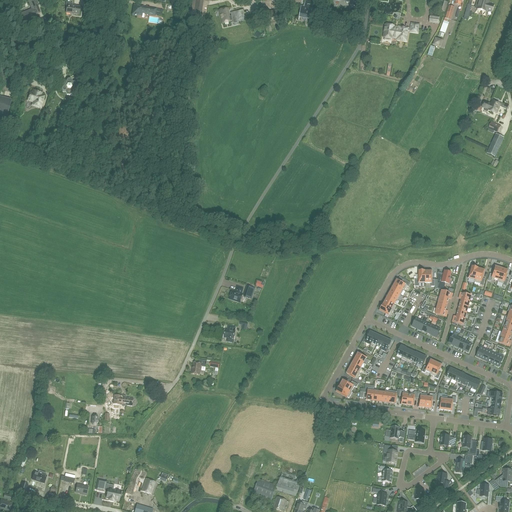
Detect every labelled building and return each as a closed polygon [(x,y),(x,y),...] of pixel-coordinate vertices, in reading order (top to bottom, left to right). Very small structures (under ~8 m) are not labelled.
[(31,9),(22,13),(25,21),(31,18),(31,17),(38,14),(41,12),(38,5),(38,4),(35,0),(31,0),(28,1),(31,9)] [(203,2),(192,0),(190,16),(201,18),(203,2)] [(488,4),(489,1),(486,0),(479,0),(479,2),(477,2),(477,1),(476,1),(474,7),(477,8),(477,9),(486,11),(486,10),(491,12),(493,5),(488,4)] [(66,13),(79,15),(80,7),(72,6),(72,3),(66,2),(65,6),(67,6),(66,13)] [(304,8),(301,7),(299,16),(310,18),(313,5),(305,3),(304,8)] [(132,16),(137,16),(137,15),(141,15),(141,12),(146,13),(145,14),(155,16),(156,9),(148,8),(143,7),(134,5),(132,16)] [(451,20),(454,7),(448,5),(445,18),(444,18),(440,31),(445,33),(449,23),(447,22),(448,19),(451,20)] [(270,24),(272,7),(264,6),(262,18),(265,18),(265,24),(270,24)] [(228,8),(219,10),(222,23),(230,22),(230,21),(233,20),(237,19),(237,20),(244,19),(243,16),(240,17),(239,11),(231,13),(232,16),(229,17),(228,8)] [(418,34),(419,24),(411,23),(410,32),(417,33),(418,34)] [(394,28),(394,27),(385,26),(383,39),(385,39),(385,41),(390,42),(390,40),(392,40),(392,37),(397,38),(397,41),(406,42),(408,29),(399,28),(399,29),(394,28)] [(433,45),(439,47),(441,41),(435,39),(433,45)] [(77,85),(75,82),(63,81),(61,84),(62,87),(61,89),(62,92),(65,93),(67,95),(70,95),(72,93),(75,93),(76,90),(75,88),(77,85)] [(45,96),(42,95),(43,92),(32,89),(32,91),(29,91),(28,97),(26,101),(32,103),(31,106),(41,109),(45,96)] [(0,119),(5,121),(11,100),(0,97),(0,106),(1,107),(0,110),(0,119)] [(499,106),(500,104),(492,100),(490,104),(484,102),(482,107),(476,104),(473,111),(476,113),(477,111),(480,112),(482,107),(485,108),(484,111),(487,112),(488,111),(496,114),(499,106)] [(501,126),(491,122),(488,129),(487,131),(493,133),(494,131),(498,133),(501,126)] [(495,134),(486,153),(495,157),(504,138),(495,134)] [(496,166),(499,161),(494,158),(491,163),(496,166)] [(472,267),(469,278),(475,280),(478,269),(472,267)] [(498,280),(501,269),(495,267),(493,275),(490,274),(488,280),(491,281),(491,280),(494,281),(494,278),(498,279),(498,280)] [(482,278),(484,270),(478,269),(475,280),(474,282),(480,284),(480,285),(483,286),(485,279),(482,278)] [(508,271),(501,269),(498,280),(498,279),(497,282),(503,284),(503,285),(506,286),(508,279),(505,278),(508,271)] [(418,271),(418,280),(415,280),(415,287),(419,287),(419,283),(425,283),(425,271),(418,271)] [(431,271),(425,271),(425,283),(431,283),(431,287),(435,287),(435,280),(431,280),(431,271)] [(450,280),(450,279),(449,279),(451,273),(444,271),(444,274),(443,275),(442,275),(441,276),(438,275),(438,289),(443,290),(445,283),(449,284),(450,280)] [(404,291),(407,286),(408,287),(410,283),(405,280),(403,283),(397,280),(394,285),(403,290),(404,291)] [(403,290),(394,285),(391,290),(401,295),(403,290)] [(247,286),(244,296),(250,298),(254,288),(247,286)] [(229,299),(240,302),(242,294),(240,294),(241,292),(241,293),(243,289),(237,287),(236,291),(236,292),(232,291),(229,299)] [(401,295),(391,290),(388,295),(397,300),(398,300),(401,295)] [(442,291),(440,297),(449,299),(449,297),(451,298),(453,294),(442,291)] [(461,299),(469,302),(471,296),(460,293),(459,297),(461,297),(461,299)] [(397,300),(388,295),(386,300),(394,304),(397,300)] [(440,297),(438,303),(447,305),(449,299),(440,297)] [(461,299),(459,305),(468,308),(469,302),(461,299)] [(391,309),(394,304),(386,300),(383,305),(391,309)] [(438,303),(437,308),(445,311),(447,305),(438,303)] [(393,310),(391,309),(383,305),(380,310),(390,316),(393,310)] [(459,305),(458,311),(466,313),(468,308),(459,305)] [(445,311),(437,308),(435,314),(446,317),(447,313),(445,313),(445,311)] [(458,311),(456,317),(465,319),(466,313),(458,311)] [(465,319),(456,317),(455,319),(453,318),(452,322),(463,325),(465,319)] [(417,329),(421,321),(415,318),(412,326),(417,329)] [(422,331),(425,323),(421,321),(417,329),(422,331)] [(427,333),(430,325),(425,323),(422,331),(427,333)] [(432,335),(435,327),(430,325),(427,333),(432,335)] [(227,338),(227,341),(233,342),(233,339),(234,339),(235,332),(234,331),(235,328),(228,327),(228,330),(225,330),(223,337),(227,338)] [(437,338),(440,330),(435,327),(432,335),(437,338)] [(511,335),(511,331),(511,329),(504,327),(502,332),(511,335)] [(375,335),(370,332),(366,340),(365,342),(370,345),(371,343),(375,335)] [(501,337),(509,340),(511,335),(502,332),(501,337)] [(371,343),(376,345),(380,337),(375,335),(371,343)] [(454,345),(457,337),(452,335),(448,343),(454,345)] [(385,339),(380,337),(376,345),(382,348),(385,339)] [(458,348),(462,340),(457,337),(454,345),(458,348)] [(509,347),(511,343),(508,342),(509,340),(501,337),(499,343),(509,347)] [(391,342),(385,339),(382,348),(381,350),(386,352),(391,342)] [(463,350),(467,342),(462,340),(458,348),(463,350)] [(468,352),(472,344),(467,342),(463,350),(468,352)] [(406,349),(400,346),(397,354),(402,357),(406,349)] [(482,358),(486,349),(480,346),(476,356),(482,358)] [(406,361),(411,351),(406,349),(402,357),(401,359),(406,361)] [(492,351),(486,349),(482,358),(488,361),(492,351)] [(412,361),(416,353),(411,351),(406,361),(411,364),(412,361)] [(493,364),(498,354),(492,351),(488,361),(493,364)] [(355,358),(363,363),(366,358),(358,353),(355,358)] [(420,355),(416,353),(412,361),(417,364),(420,355)] [(504,357),(498,354),(493,364),(499,366),(504,357)] [(422,366),(426,358),(420,355),(417,364),(422,366)] [(363,363),(355,358),(352,363),(361,368),(363,363)] [(199,363),(193,363),(192,374),(199,375),(201,366),(206,367),(207,361),(199,360),(199,363)] [(430,374),(436,363),(430,360),(427,367),(424,366),(422,372),(425,373),(426,371),(431,373),(430,374)] [(361,368),(352,363),(350,368),(358,373),(361,368)] [(441,365),(436,363),(430,374),(435,377),(435,378),(438,379),(441,374),(438,372),(441,365)] [(359,373),(359,374),(358,373),(350,368),(347,374),(354,377),(357,379),(360,374),(359,373)] [(455,371),(450,369),(446,377),(451,379),(455,371)] [(460,373),(455,371),(451,379),(456,382),(460,373)] [(460,373),(456,382),(461,384),(465,376),(460,373)] [(465,376),(461,384),(466,386),(470,378),(465,376)] [(475,380),(470,378),(466,386),(471,389),(475,380)] [(340,386),(351,392),(354,387),(356,388),(358,385),(352,381),(350,384),(343,380),(340,386)] [(480,383),(475,380),(471,389),(476,391),(480,383)] [(351,392),(340,386),(337,391),(349,398),(352,392),(351,392)] [(402,397),(401,405),(407,405),(409,392),(403,392),(403,390),(400,390),(399,396),(402,397)] [(409,392),(407,405),(413,406),(414,398),(417,399),(418,392),(414,392),(414,393),(409,392)] [(427,396),(427,395),(421,394),(421,393),(418,392),(417,399),(420,399),(419,407),(425,408),(427,396)] [(430,396),(427,396),(425,408),(431,408),(432,401),(435,401),(436,395),(430,394),(430,396)] [(442,394),(438,394),(437,401),(440,402),(439,410),(445,410),(447,400),(447,397),(442,397),(442,394)] [(122,405),(132,406),(133,398),(126,397),(126,396),(121,395),(121,396),(114,395),(112,404),(122,405)] [(447,400),(445,410),(451,411),(452,403),(455,404),(456,397),(453,397),(452,400),(447,400)] [(391,427),(391,428),(390,438),(399,440),(399,439),(399,438),(404,439),(404,438),(403,438),(404,433),(404,432),(400,432),(400,428),(391,427)] [(409,431),(408,437),(416,437),(415,442),(423,443),(425,431),(417,430),(416,432),(414,432),(414,431),(409,431)] [(449,438),(449,436),(442,435),(440,445),(448,446),(448,445),(455,446),(456,438),(452,438),(452,439),(449,438)] [(472,437),(464,436),(462,447),(470,448),(469,452),(471,452),(471,456),(468,455),(476,456),(477,447),(470,447),(472,437)] [(482,442),(481,451),(492,452),(493,446),(492,446),(493,440),(485,439),(484,442),(482,442)] [(385,446),(384,451),(388,451),(387,463),(396,464),(397,452),(392,451),(392,447),(385,446)] [(465,461),(457,460),(455,472),(461,473),(462,468),(471,469),(473,457),(465,456),(465,461)] [(381,482),(391,483),(392,472),(393,472),(387,471),(387,468),(380,467),(380,470),(383,471),(382,478),(379,477),(378,481),(381,481),(381,482)] [(511,481),(511,470),(505,469),(504,475),(496,481),(501,487),(508,488),(509,482),(511,482),(511,481)] [(46,476),(45,475),(46,473),(41,472),(41,474),(34,472),(32,479),(44,483),(46,476)] [(282,472),(275,490),(296,497),(303,478),(282,472)] [(122,481),(126,483),(130,476),(125,473),(122,481)] [(165,482),(167,478),(168,475),(162,473),(161,476),(159,480),(165,482)] [(439,473),(438,483),(442,484),(442,487),(448,488),(449,482),(445,482),(446,474),(439,473)] [(75,476),(65,474),(64,481),(74,483),(75,476)] [(253,493),(271,500),(277,485),(258,478),(253,493)] [(155,482),(145,479),(141,491),(151,494),(155,482)] [(109,501),(113,501),(114,502),(114,500),(118,501),(119,498),(121,498),(122,492),(113,490),(113,489),(109,488),(110,485),(106,484),(106,482),(98,480),(96,490),(104,491),(104,490),(108,490),(108,492),(107,495),(107,499),(109,499),(109,501)] [(25,495),(26,491),(28,482),(22,481),(19,494),(25,495)] [(80,493),(80,492),(82,493),(82,494),(86,495),(88,486),(77,484),(76,492),(80,493)] [(480,497),(488,497),(489,485),(481,485),(480,497)] [(387,494),(380,493),(381,490),(373,489),(372,493),(378,493),(377,499),(374,498),(373,503),(377,504),(377,505),(385,506),(387,494)] [(424,490),(416,489),(415,499),(422,500),(424,490)] [(430,501),(436,497),(433,492),(427,497),(430,501)] [(12,502),(9,502),(10,500),(11,500),(12,496),(4,494),(3,498),(7,499),(7,501),(1,499),(0,501),(0,509),(9,511),(12,502)] [(282,511),(286,500),(276,497),(273,508),(282,511)] [(325,497),(320,511),(324,511),(325,508),(326,509),(329,499),(325,497)] [(500,505),(500,509),(499,511),(508,511),(509,502),(504,502),(505,498),(497,497),(496,501),(501,502),(500,505)] [(122,511),(124,511),(130,511),(132,503),(124,501),(122,511)] [(297,503),(294,511),(301,511),(302,509),(305,510),(307,503),(301,501),(301,504),(297,503)] [(407,503),(406,503),(406,502),(401,502),(399,502),(398,511),(410,511),(411,508),(408,508),(407,508),(407,504),(407,503)]
